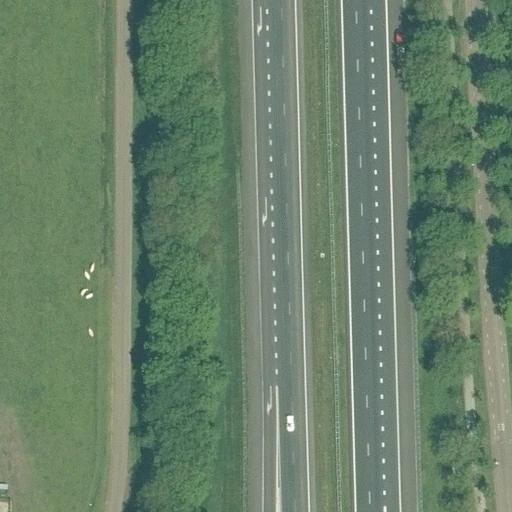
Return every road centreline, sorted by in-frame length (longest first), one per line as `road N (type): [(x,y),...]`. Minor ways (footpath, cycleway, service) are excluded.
road 1 (secondary): [(509,511),(475,0)]
road 2 (motorway): [(372,511),(357,0)]
road 3 (unclassified): [(113,511),(124,0)]
road 4 (motorway): [(281,0),(292,389)]
road 5 (motorway): [(292,389),(279,511)]
road 6 (motorway): [(292,389),(294,511)]
